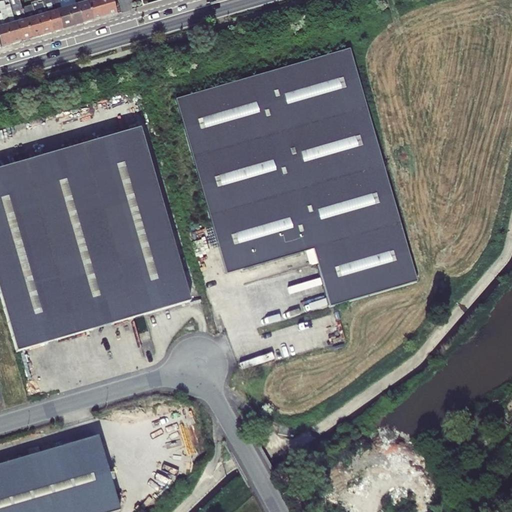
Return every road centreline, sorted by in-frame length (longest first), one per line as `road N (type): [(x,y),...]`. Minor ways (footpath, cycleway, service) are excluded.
road 1 (secondary): [(252,0),(0,74)]
road 2 (unclassified): [(197,367),(0,425)]
road 3 (unclassified): [(197,367),(279,511)]
